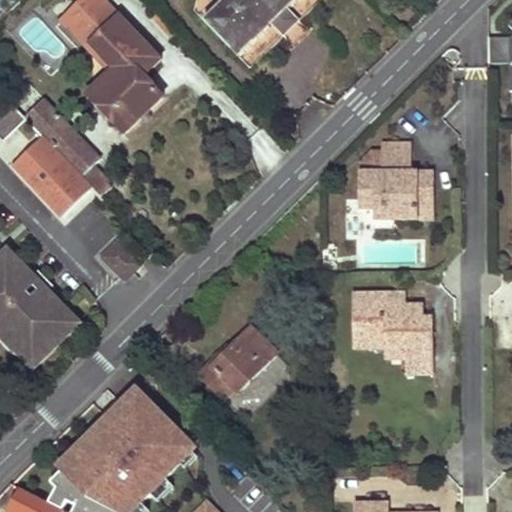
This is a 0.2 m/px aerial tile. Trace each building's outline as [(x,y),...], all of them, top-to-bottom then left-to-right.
[(104,0),(82,0),(70,12),(96,40),(100,37),(111,49),(97,63),(110,76),(88,96),(126,135),(164,98),(144,77),(162,60),(104,0)] [(221,0),(199,0),(191,9),(203,20),(221,0)] [(227,0),(205,22),(240,58),(300,0),(227,0)] [(70,12),(59,23),(97,63),(111,49),(100,37),(96,40),(70,12)] [(500,83),(511,93),(511,14),(505,22),(511,27),(488,52),(509,73),(500,83)] [(95,167),(100,162),(27,84),(15,96),(10,91),(4,97),(15,107),(26,119),(44,138),(92,188),(101,197),(112,188),(108,184),(110,182),(95,167)] [(15,107),(0,121),(0,135),(5,140),(26,119),(15,107)] [(44,138),(15,166),(63,216),(92,188),(44,138)] [(360,199),(375,199),(375,211),(375,221),(419,222),(419,218),(435,218),(435,175),(413,175),(413,146),(383,146),(383,175),(360,174),(360,199)] [(375,211),(375,199),(360,199),(360,211),(375,211)] [(120,241),(103,258),(126,282),(144,265),(120,241)] [(2,256),(0,257),(0,329),(17,349),(8,358),(22,374),(70,332),(40,298),(22,314),(17,308),(15,309),(6,300),(26,282),(2,256)] [(40,298),(26,282),(6,300),(15,309),(17,308),(22,314),(40,298)] [(404,294),(352,295),(353,348),(385,348),(394,339),(404,348),(404,358),(404,374),(432,374),(432,319),(422,320),(413,320),(412,307),(404,307),(404,294)] [(422,307),(412,307),(413,320),(422,320),(422,307)] [(0,329),(0,354),(5,360),(8,358),(17,349),(0,329)] [(223,352),(200,376),(227,403),(277,354),(251,329),(226,355),(223,352)] [(394,339),(385,348),(385,358),(404,358),(404,348),(394,339)] [(108,487),(94,504),(104,511),(120,511),(129,503),(136,509),(139,506),(145,511),(179,511),(193,499),(184,490),(187,487),(165,466),(185,446),(158,419),(99,479),(108,487)] [(253,511),(273,511),(275,510),(221,456),(209,468),(253,511)] [(0,507),(9,511),(61,511),(62,511),(12,486),(0,497),(0,507)] [(220,511),(208,499),(195,511),(220,511)] [(394,511),(394,500),(353,500),(352,511),(394,511)]
